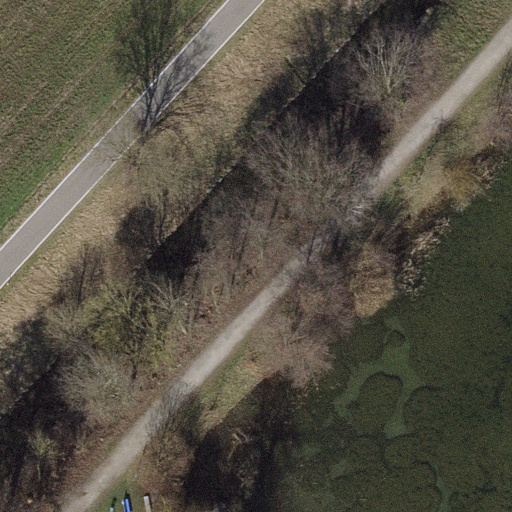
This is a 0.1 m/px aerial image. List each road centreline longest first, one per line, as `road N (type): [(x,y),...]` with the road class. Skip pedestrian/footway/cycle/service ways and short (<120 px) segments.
road 1 (track): [(75,511),(511,41)]
road 2 (track): [(247,0),(0,273)]
